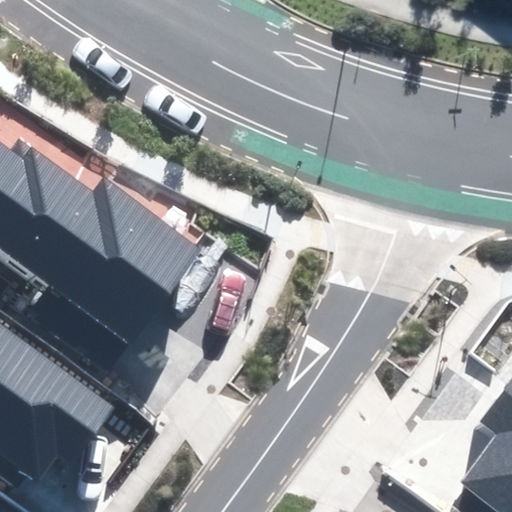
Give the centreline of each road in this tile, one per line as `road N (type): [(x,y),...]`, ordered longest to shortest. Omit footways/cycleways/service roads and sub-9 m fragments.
road 1 (residential): [(422,139),(369,297),(221,511)]
road 2 (residential): [(422,139),(309,104),(133,15)]
